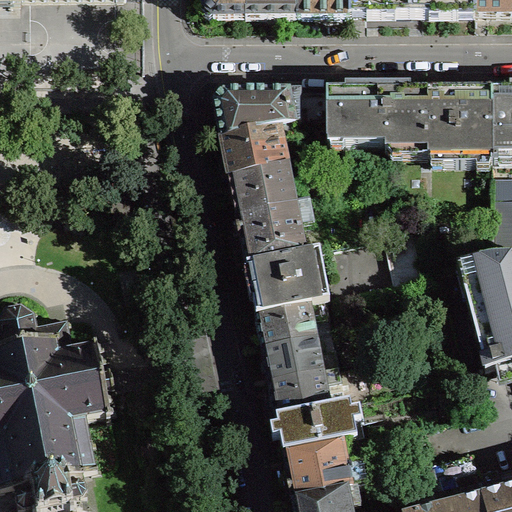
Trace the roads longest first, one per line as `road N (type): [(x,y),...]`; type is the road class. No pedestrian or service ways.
road 1 (residential): [(173,57),(239,403)]
road 2 (residential): [(511,56),(173,57)]
